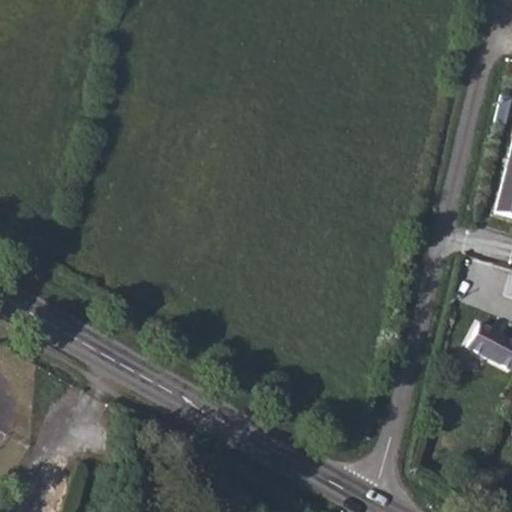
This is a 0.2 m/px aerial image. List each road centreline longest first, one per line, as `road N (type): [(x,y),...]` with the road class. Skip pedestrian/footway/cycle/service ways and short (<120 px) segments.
road 1 (unclassified): [(368,509),(495,0)]
road 2 (secondary): [(0,298),(368,509)]
